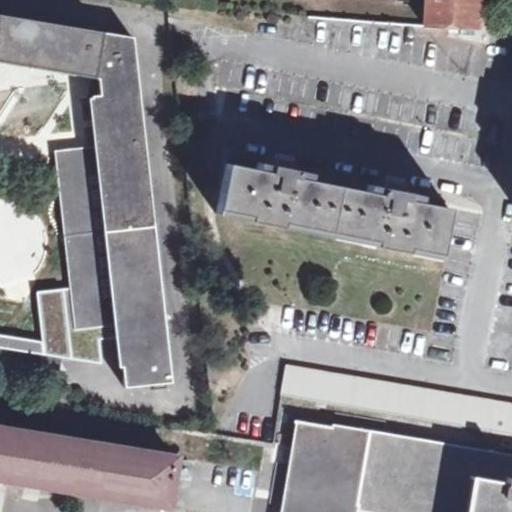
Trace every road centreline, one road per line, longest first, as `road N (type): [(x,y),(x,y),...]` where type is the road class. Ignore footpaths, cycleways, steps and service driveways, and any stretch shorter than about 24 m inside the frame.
road 1 (residential): [(501,188),(218,131)]
road 2 (residential): [(511,384),(465,376),(501,188)]
